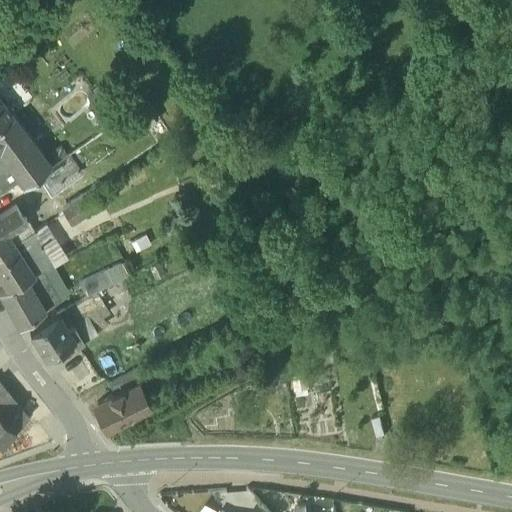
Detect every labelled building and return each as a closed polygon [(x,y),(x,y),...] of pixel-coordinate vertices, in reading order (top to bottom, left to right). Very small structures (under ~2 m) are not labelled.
[(0,98),(0,125),(13,115),(0,98)] [(51,164),(13,115),(0,125),(0,153),(23,182),(38,173),(51,164)] [(71,153),(38,173),(44,182),(51,194),(84,174),(71,153)] [(66,211),(73,223),(103,205),(95,192),(66,211)] [(16,205),(0,214),(0,252),(14,244),(7,233),(26,221),(16,205)] [(25,237),(14,244),(18,250),(30,243),(25,237)] [(14,244),(0,252),(0,278),(7,288),(25,279),(34,275),(18,250),(14,244)] [(121,264),(79,284),(86,299),(126,278),(121,264)] [(7,288),(0,291),(0,293),(19,326),(39,315),(39,314),(30,298),(34,296),(33,295),(25,279),(7,288)] [(49,287),(33,295),(34,296),(30,298),(39,314),(58,303),(49,287)] [(59,308),(68,323),(77,318),(69,303),(59,308)] [(56,315),(29,332),(46,357),(55,352),(64,346),(73,341),(74,341),(70,336),(67,332),(56,315)] [(81,328),(80,329),(87,339),(98,332),(94,327),(91,322),(81,328)] [(78,324),(67,332),(70,336),(80,329),(81,328),(78,324)] [(80,329),(70,336),(74,341),(73,341),(77,347),(87,339),(80,329)] [(64,346),(55,352),(57,356),(66,350),(64,346)] [(138,370),(109,384),(114,394),(137,383),(138,385),(144,382),(138,370)] [(114,394),(98,402),(102,412),(99,414),(106,427),(129,416),(133,411),(147,404),(138,385),(137,383),(114,394)] [(0,444),(16,429),(0,413),(0,444)]
